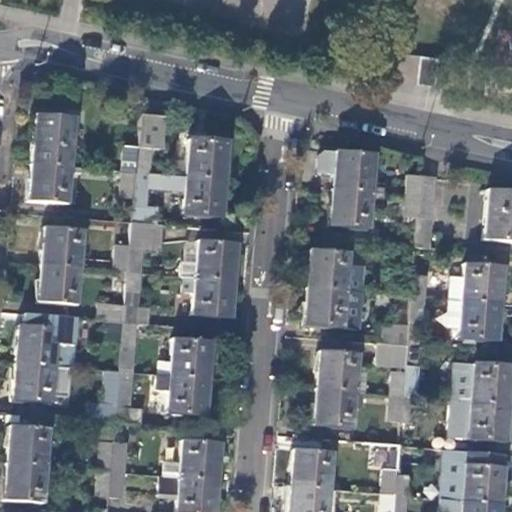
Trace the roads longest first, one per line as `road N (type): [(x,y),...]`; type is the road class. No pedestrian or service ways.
road 1 (residential): [(285,95),(250,511)]
road 2 (residential): [(285,95),(102,63),(60,48),(0,47)]
road 3 (residential): [(511,144),(285,95)]
